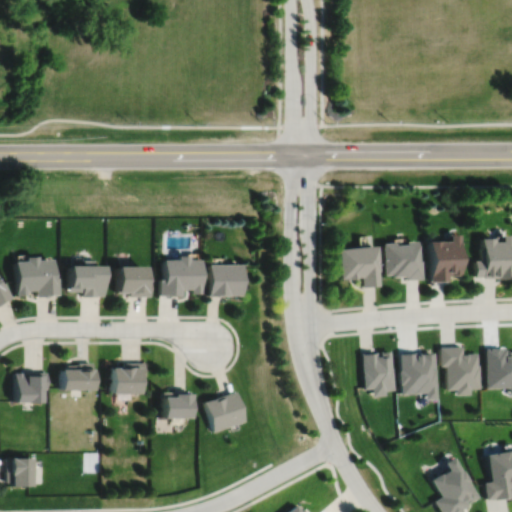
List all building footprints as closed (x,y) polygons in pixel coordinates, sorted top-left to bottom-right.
[(426,240),(428,281),(445,280),(445,275),(458,274),(457,240),(456,240),(456,233),(447,234),(447,240),(438,240),(426,240)] [(471,259),(471,276),(479,276),(479,277),(482,277),(494,277),(494,278),(509,278),(508,234),(499,234),(499,240),(492,241),(492,237),(479,237),(479,247),(477,247),(477,259),(471,259)] [(380,242),(382,274),(390,274),(390,276),(402,275),(402,279),(410,278),(420,278),(419,259),(416,259),(415,240),(401,241),(401,237),(391,238),(392,241),(380,242)] [(335,248),(337,277),(345,277),(345,278),(349,278),(354,278),(354,276),(358,276),(359,286),(367,285),(377,285),(375,270),(377,270),(375,244),(335,248)] [(12,261),(14,293),(24,293),(24,287),(34,287),(34,295),(55,294),(54,277),(49,277),(48,258),(36,259),(36,255),(24,256),(25,260),(12,261)] [(155,278),(155,295),(178,295),(178,288),(188,288),(188,293),(198,293),(198,258),(186,259),(186,255),(174,255),(174,259),(159,259),(159,278),(155,278)] [(204,263),(204,295),(219,295),(219,294),(239,294),(238,263),(204,263)] [(62,265),(62,287),(63,287),(63,290),(77,290),(77,295),(92,295),(99,295),(99,265),(62,265)] [(111,266),(111,292),(124,292),(124,296),(146,296),(146,278),(140,278),(140,266),(111,266)] [(0,300),(10,295),(2,278),(0,279),(0,300)] [(438,346),(438,365),(444,365),(445,389),(454,389),(454,395),(468,394),(468,388),(477,388),(476,364),(475,364),(474,353),(460,353),(459,345),(438,346)] [(359,352),(363,388),(371,387),(372,396),(384,395),(384,390),(393,389),(391,368),(390,368),(388,350),(378,351),(379,355),(375,355),(375,351),(359,352)] [(398,353),(399,370),(398,370),(399,383),(400,383),(401,394),(424,392),(424,399),(435,398),(432,352),(413,353),(413,352),(398,353)] [(58,369),(58,390),(89,390),(89,362),(74,362),(74,364),(63,364),(63,369),(58,369)] [(106,368),(106,394),(135,393),(135,379),(141,379),(141,362),(119,362),(119,366),(108,366),(108,368),(106,368)] [(12,370),(13,400),(42,400),(41,386),(46,386),(46,370),(22,370),(12,370)] [(200,401),(210,431),(243,420),(233,390),(200,401)] [(159,391),(159,418),(187,418),(187,391),(159,391)] [(511,450),(484,455),(489,479),(481,480),(484,498),(492,496),(492,498),(509,495),(507,486),(511,485),(511,450)] [(4,455),(4,481),(9,481),(9,485),(30,484),(30,454),(8,454),(8,455),(4,455)] [(451,458),(442,463),(445,468),(440,471),(440,470),(429,477),(439,494),(432,499),(439,511),(454,511),(460,508),(459,507),(465,503),(462,498),(463,497),(465,501),(475,495),(465,478),(467,477),(460,467),(458,469),(451,458)] [(304,511),(300,507),(298,509),(293,503),(281,511),(304,511)]
